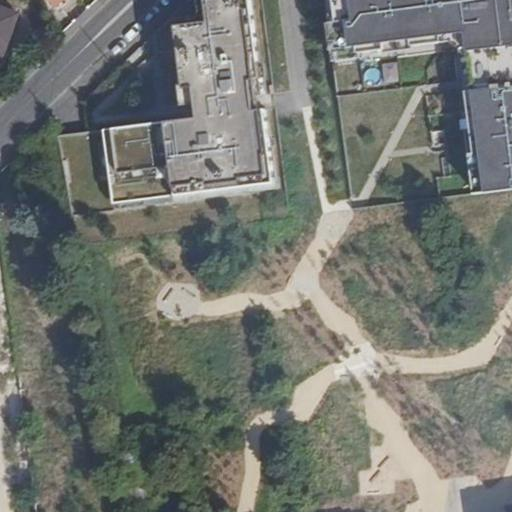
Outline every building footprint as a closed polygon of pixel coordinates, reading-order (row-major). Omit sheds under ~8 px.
[(208,116),(80,132),(94,213),(282,189),(273,106),(260,0),(214,0),(164,45),(172,107),(207,103),(208,116)] [(511,0),(332,0),(339,55),(367,51),(476,38),(482,88),(476,90),(491,192),(511,189),(511,0)] [(23,15),(0,6),(0,61),(7,63),(23,15)] [(46,371),(27,373),(31,407),(85,398),(77,342),(43,347),(46,371)] [(72,511),(67,478),(41,481),(44,511),(72,511)] [(44,511),(41,481),(19,484),(23,511),(44,511)]
